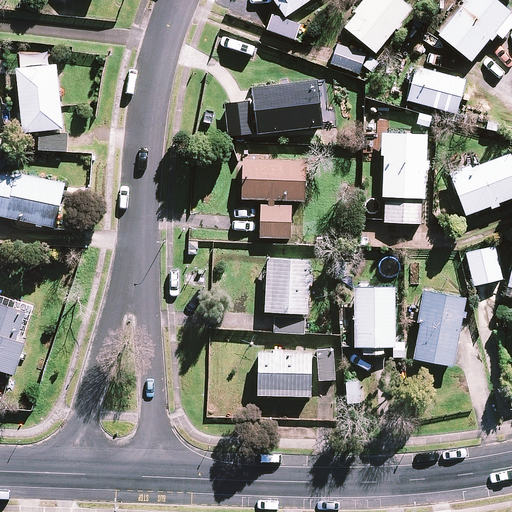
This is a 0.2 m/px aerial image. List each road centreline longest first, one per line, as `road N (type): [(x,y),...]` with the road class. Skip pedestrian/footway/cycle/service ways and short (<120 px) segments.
road 1 (tertiary): [(150,477),(388,481),(511,466)]
road 2 (residential): [(80,474),(82,422),(139,204)]
road 3 (residential): [(139,204),(151,351),(150,477)]
road 4 (residential): [(179,0),(151,97),(139,204)]
